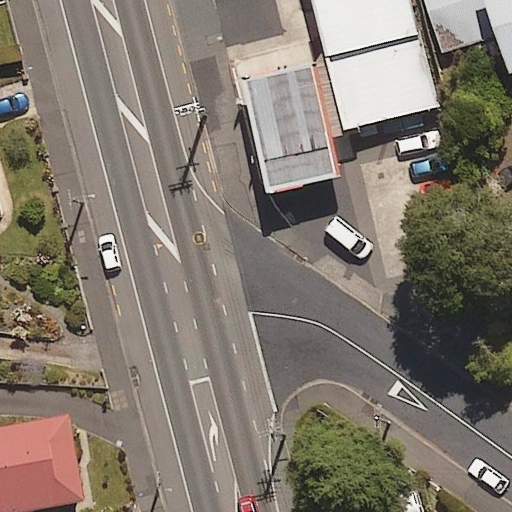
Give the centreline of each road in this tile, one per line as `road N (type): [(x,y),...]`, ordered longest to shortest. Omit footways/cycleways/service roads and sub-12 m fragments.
road 1 (residential): [(182,291),(300,310),(511,450)]
road 2 (secondary): [(182,291),(108,0)]
road 3 (secondary): [(239,511),(182,291)]
